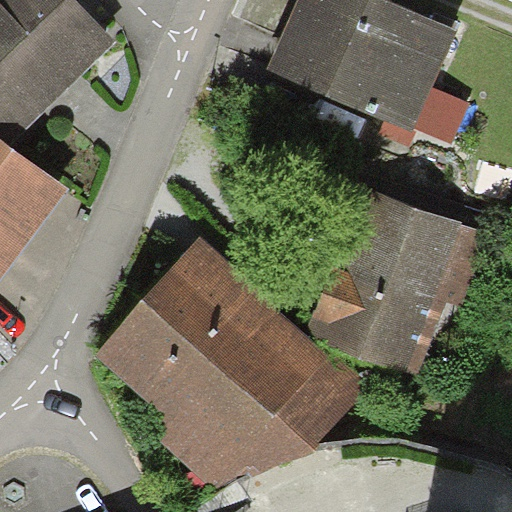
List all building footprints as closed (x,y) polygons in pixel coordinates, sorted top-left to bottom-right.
[(117,47),(74,0),(0,0),(0,140),(15,152),(117,47)] [(456,34),(374,0),(300,0),(269,75),(385,124),(379,139),(408,151),(416,132),(451,146),(469,105),(432,90),(456,34)] [(15,152),(0,140),(0,285),(44,226),(68,194),(15,152)] [(490,236),(351,184),(331,229),(343,235),(306,337),(329,358),(334,355),(342,363),(415,378),(446,303),(461,308),(490,236)] [(200,243),(97,361),(156,415),(166,424),(154,437),(217,492),(314,457),(372,390),(342,363),(334,355),(329,358),(306,337),(259,295),(200,243)]
